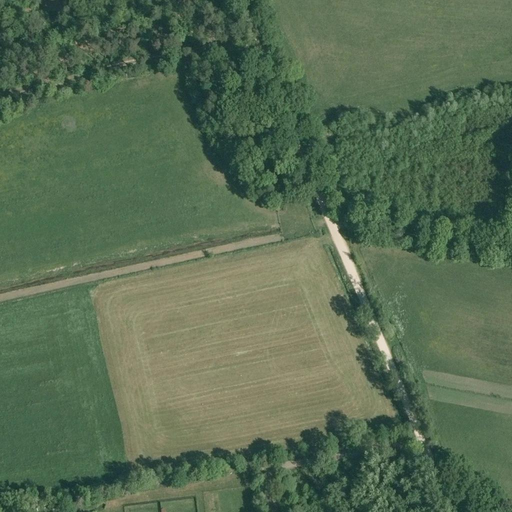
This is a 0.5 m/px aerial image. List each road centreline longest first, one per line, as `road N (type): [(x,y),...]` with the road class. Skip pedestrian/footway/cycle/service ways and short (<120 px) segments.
road 1 (unclassified): [(239,0),(453,511)]
road 2 (track): [(336,232),(511,261)]
